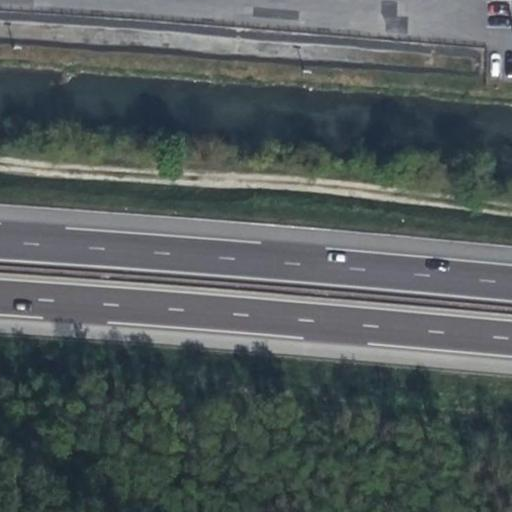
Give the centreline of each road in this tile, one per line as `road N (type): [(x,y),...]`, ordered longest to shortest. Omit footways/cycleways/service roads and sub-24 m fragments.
road 1 (track): [(0,161),(511,207)]
road 2 (motorway): [(0,297),(511,340)]
road 3 (motorway): [(511,284),(0,242)]
road 4 (unknown): [(63,0),(396,16),(440,0)]
